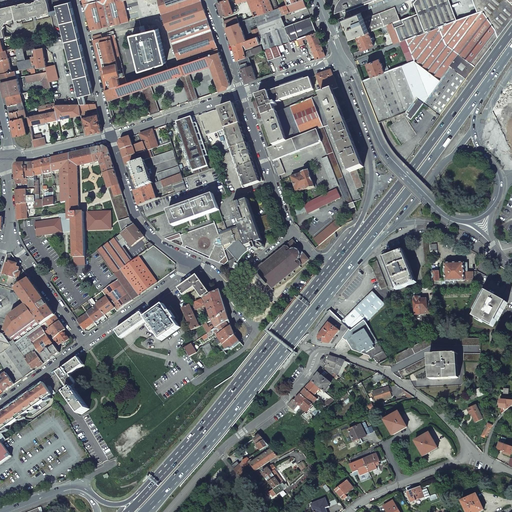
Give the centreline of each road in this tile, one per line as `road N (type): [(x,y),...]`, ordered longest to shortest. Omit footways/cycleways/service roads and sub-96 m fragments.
road 1 (residential): [(167,511),(218,452),(285,400),(323,350),(420,396),(477,453)]
road 2 (trunk): [(511,35),(316,289)]
road 3 (trunk): [(170,483),(339,280)]
road 4 (trunk): [(339,280),(490,82)]
road 5 (trunk): [(316,289),(175,459)]
road 6 (tertiary): [(340,58),(386,156),(453,219)]
road 7 (residential): [(110,136),(136,218),(156,242),(197,264)]
road 8 (residential): [(292,232),(242,93)]
road 9 (residential): [(349,511),(477,453)]
road 10 (residential): [(76,0),(110,136)]
road 11 (unclassified): [(110,136),(242,93)]
road 12 (residential): [(197,264),(84,344)]
road 13 (residential): [(8,236),(84,344)]
road 14 (trunk): [(391,229),(434,224),(503,260)]
